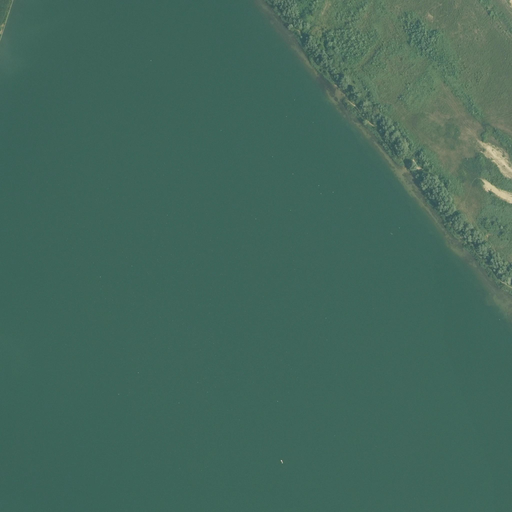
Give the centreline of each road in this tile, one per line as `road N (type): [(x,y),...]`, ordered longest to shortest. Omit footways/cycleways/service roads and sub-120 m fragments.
road 1 (residential): [(429,154),(476,0)]
road 2 (residential): [(511,85),(472,209)]
road 3 (residential): [(398,65),(317,37),(328,0)]
